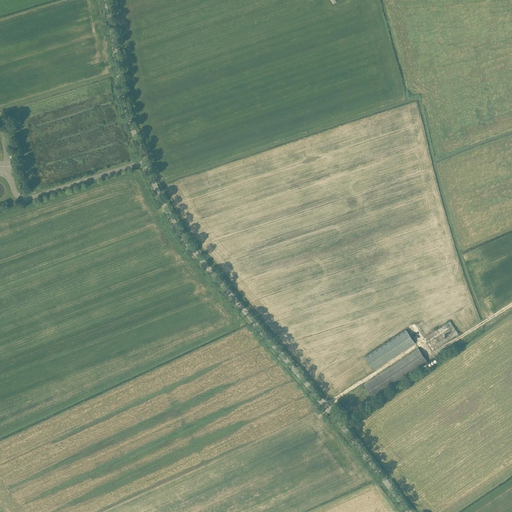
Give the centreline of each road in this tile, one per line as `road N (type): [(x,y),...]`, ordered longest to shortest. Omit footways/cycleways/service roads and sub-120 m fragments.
road 1 (unclassified): [(407,511),(172,218),(123,98),(106,0)]
road 2 (unknown): [(0,172),(22,199),(145,161)]
